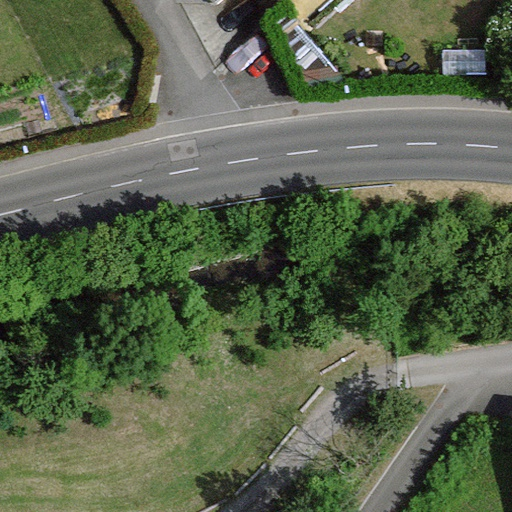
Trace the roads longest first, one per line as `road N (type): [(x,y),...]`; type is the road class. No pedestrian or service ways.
road 1 (tertiary): [(0,216),(239,162),(376,148),(511,151)]
road 2 (track): [(239,511),(340,406),(409,379)]
